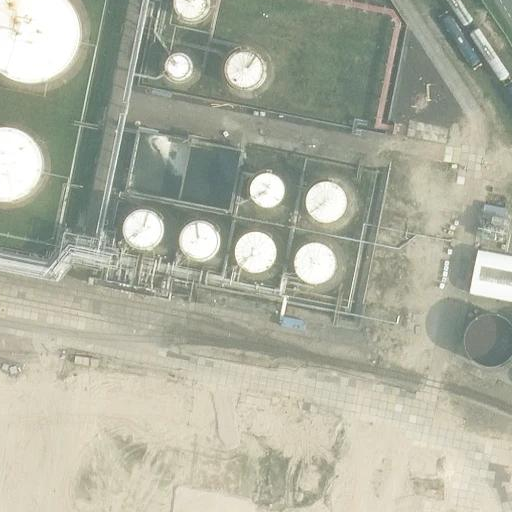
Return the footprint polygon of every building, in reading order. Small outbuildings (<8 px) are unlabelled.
[(0,0),(0,70),(9,77),(19,81),(30,83),(41,82),(52,79),(61,74),(70,66),(76,57),(79,46),(81,35),(79,24),(75,13),(69,4),(64,0),(0,0)] [(210,8),(210,5),(209,2),(208,0),(176,0),(176,3),(175,6),(176,9),(177,12),(178,15),(180,17),(183,19),(185,21),(188,22),(191,23),(195,22),(198,22),(201,21),(203,19),(206,17),(207,14),(209,11),(210,8)] [(229,56),(237,89),(266,82),(258,49),(229,56)] [(193,71),(193,68),(193,66),(192,63),(191,61),(189,59),(187,57),(184,56),(182,56),(179,56),(176,56),(174,57),(171,59),(170,61),(168,63),(167,66),(167,68),(167,71),(168,73),(170,76),(171,78),(174,79),(176,81),(179,81),(181,81),(184,81),(186,80),(189,78),(190,76),(192,74),(193,71)] [(0,200),(8,202),(19,200),(30,194),(37,185),(42,174),(43,162),(40,151),(33,141),(24,134),(13,131),(1,131),(0,130),(0,200)] [(284,194),(284,191),(284,188),(283,185),(281,182),(279,180),(276,178),(273,177),(271,176),(267,176),(264,176),(261,177),(259,179),(256,181),(254,183),(253,186),(251,188),(251,191),(251,195),(252,198),(253,200),(254,203),(257,205),(259,207),(262,208),(265,209),(268,210),(271,209),(274,208),(277,207),(279,205),(281,203),(283,200),(284,197),(284,194)] [(351,200),(325,179),(306,203),(332,224),(351,200)] [(164,233),(164,229),(163,224),(160,220),(157,217),(153,214),(149,213),(145,212),(140,212),(136,214),(132,216),(129,220),(126,224),(125,228),(125,232),(125,237),(127,241),(130,245),(133,248),(137,250),(142,251),(146,251),(151,250),(155,248),(158,245),(161,242),(163,238),(164,233)] [(219,252),(221,247),(221,242),(220,237),(218,233),(215,229),(211,226),(206,224),(201,223),(196,224),(192,225),(188,228),(184,232),(182,236),(181,241),(181,246),(183,251),(185,255),(189,259),(193,261),(198,263),(203,263),(208,262),(212,259),(216,256),(219,252)] [(277,259),(277,254),(277,248),(274,243),(271,239),(266,236),(261,234),(255,233),(250,235),(245,237),(241,241),(238,246),(237,251),(237,257),(238,262),(241,267),(245,270),(250,273),(255,274),(261,274),(266,272),(271,269),(274,264),(277,259)] [(336,266),(336,261),(334,257),(332,252),(328,249),(324,246),(319,245),(314,245),(309,246),(304,248),(301,251),(297,255),(295,259),(295,264),(295,269),(296,274),(299,278),(303,282),(307,284),(312,286),(317,286),(321,285),(326,283),(330,280),(333,276),(335,271),(336,266)] [(511,257),(477,251),(469,295),(511,302),(511,257)] [(511,324),(510,323),(506,319),(502,317),(496,315),(491,315),(486,315),(481,317),(476,319),(472,323),(469,327),(466,332),(465,337),(464,342),(465,347),(466,352),(469,357),(472,361),(476,365),(481,367),(486,369),(491,369),(497,369),(502,367),(507,364),(511,361),(511,359),(511,324)] [(18,450),(10,455),(5,462),(4,471),(6,480),(11,488),(19,492),(29,493),(37,490),(44,483),(47,475),(47,466),(43,457),(36,452),(27,449),(18,450)] [(79,462),(71,466),(66,474),(65,483),(67,492),(72,499),(80,503),(89,504),(98,501),(105,495),(108,486),(108,477),(104,469),(97,463),(88,460),(79,462)]
